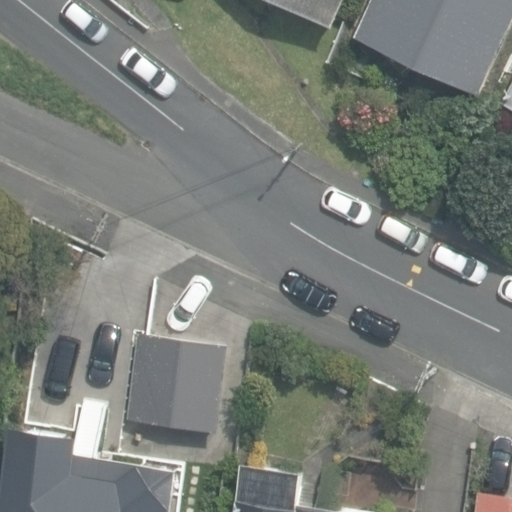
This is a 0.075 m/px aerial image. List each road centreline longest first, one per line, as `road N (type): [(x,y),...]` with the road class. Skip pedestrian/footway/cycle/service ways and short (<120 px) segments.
road 1 (residential): [(18,0),(250,186)]
road 2 (residential): [(250,186),(511,318)]
road 3 (residential): [(0,124),(143,176),(250,186)]
